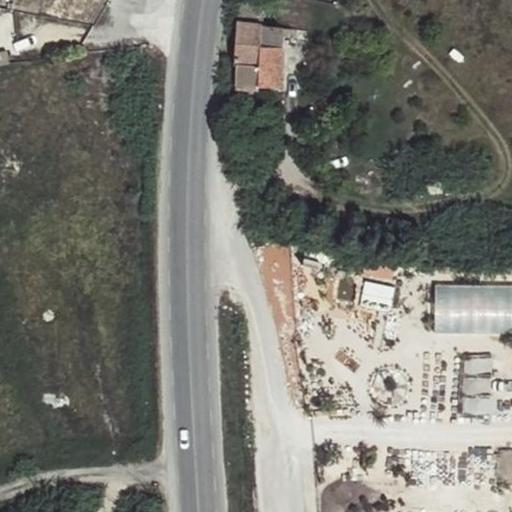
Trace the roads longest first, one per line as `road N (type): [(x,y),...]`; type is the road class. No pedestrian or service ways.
road 1 (primary): [(200,511),(187,250),(192,94),(206,0)]
road 2 (unknown): [(198,484),(78,473),(0,501)]
